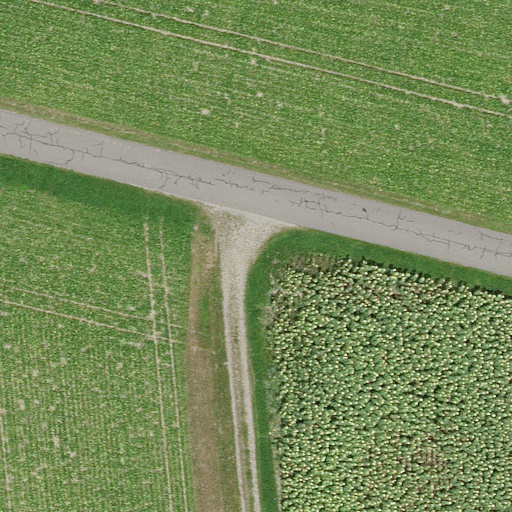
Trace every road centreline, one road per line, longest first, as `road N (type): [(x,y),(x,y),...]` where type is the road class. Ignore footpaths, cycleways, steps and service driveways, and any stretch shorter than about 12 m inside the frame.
road 1 (unclassified): [(511,257),(0,133)]
road 2 (track): [(242,190),(267,511)]
